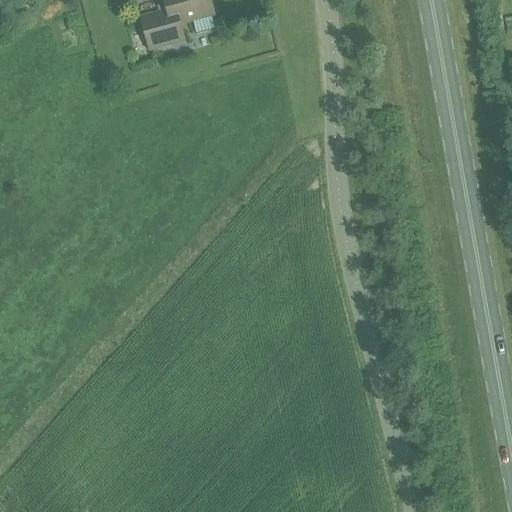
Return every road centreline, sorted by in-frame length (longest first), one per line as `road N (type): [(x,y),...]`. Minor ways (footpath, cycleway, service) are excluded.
road 1 (unclassified): [(402,511),(354,313),(320,0)]
road 2 (primary): [(511,435),(434,0)]
